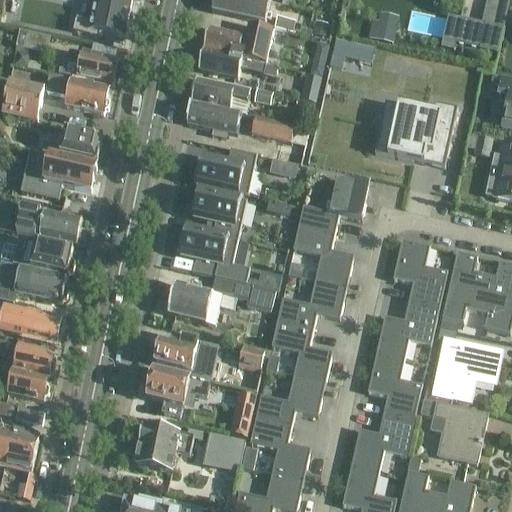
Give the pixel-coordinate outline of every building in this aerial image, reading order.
[(75,23),(72,36),(100,42),(101,38),(123,43),(131,3),(118,0),(95,0),(90,26),(75,23)] [(240,0),(214,0),(211,17),(264,30),(265,26),(270,27),(271,21),(266,20),(269,7),(240,0)] [(294,26),(276,21),(273,33),(292,38),(294,26)] [(460,22),(454,47),(478,52),(493,55),(496,56),(501,31),(487,28),(483,27),(482,27),(480,27),(460,22)] [(371,24),(367,41),(392,47),(396,29),(371,24)] [(315,26),(312,39),(324,41),(327,28),(315,26)] [(207,34),(202,55),(265,70),(265,68),(274,70),(280,42),(272,40),(273,36),(247,31),(245,42),(207,34)] [(15,51),(26,54),(46,58),(49,42),(18,36),(15,51)] [(202,55),(197,76),(237,85),(240,75),(275,83),(277,73),(265,70),(202,55)] [(12,69),(11,71),(27,74),(27,72),(28,66),(28,65),(29,59),(25,58),(14,56),(12,68),(12,69)] [(118,67),(69,56),(67,67),(79,70),(76,83),(113,91),(118,67)] [(309,79),(309,80),(320,83),(323,70),(316,69),(311,71),(309,79)] [(108,94),(48,81),(44,98),(65,103),(63,112),(103,120),(103,117),(108,115),(109,109),(106,105),(108,94)] [(511,85),(501,83),(492,81),(489,96),(498,98),(509,101),(502,133),(511,135),(511,85)] [(8,85),(1,120),(36,127),(44,93),(8,85)] [(195,85),(190,107),(229,116),(232,105),(247,109),(249,97),(195,85)] [(254,107),(269,110),(272,97),(256,95),(254,107)] [(303,95),(301,104),(314,107),(316,99),(303,95)] [(301,105),(297,120),(311,124),(315,108),(301,105)] [(185,129),(188,130),(236,141),(241,119),(229,116),(190,107),(185,129)] [(384,108),(373,158),(387,161),(421,168),(423,169),(425,156),(447,161),(457,113),(434,108),(433,113),(432,118),(398,111),(384,108)] [(288,158),(302,161),(308,134),(255,122),(251,140),(290,149),(288,158)] [(43,147),(41,159),(58,163),(58,160),(96,168),(102,143),(64,134),(60,150),(43,147)] [(0,136),(0,147),(8,149),(9,144),(5,138),(0,136)] [(474,155),(473,159),(488,162),(492,144),(477,141),(477,142),(476,143),(474,154),(474,155)] [(511,150),(497,147),(494,160),(503,162),(494,204),(511,207),(511,150)] [(195,174),(193,186),(197,187),(196,190),(206,192),(241,200),(247,201),(256,161),(230,155),(227,169),(202,164),(200,175),(195,174)] [(58,205),(61,191),(90,198),(96,172),(58,163),(41,159),(30,157),(21,197),(58,205)] [(288,169),(286,181),(294,183),(297,170),(288,169)] [(302,212),(298,230),(334,239),(338,221),(361,226),(368,193),(336,186),(329,218),(302,212)] [(193,200),(191,213),(195,214),(193,222),(214,227),(212,240),(237,246),(246,206),(240,205),(241,201),(241,200),(206,192),(206,193),(205,197),(199,196),(198,201),(193,200)] [(279,208),(276,219),(288,222),(290,211),(279,208)] [(20,213),(15,238),(34,242),(35,238),(39,239),(38,244),(76,252),(77,248),(80,244),(79,239),(81,226),(44,218),(43,222),(39,221),(39,217),(30,215),(20,213)] [(298,230),(293,256),(320,262),(315,286),(346,293),(353,261),(330,256),(334,239),(298,230)] [(180,244),(177,256),(181,257),(180,261),(217,269),(214,282),(245,290),(249,275),(231,271),(237,246),(212,240),(186,234),(186,235),(184,245),(180,244)] [(18,242),(13,270),(25,273),(67,282),(67,280),(72,278),(74,270),(70,266),(72,256),(29,246),(30,244),(18,242)] [(401,246),(392,285),(393,285),(412,289),(407,308),(438,315),(447,277),(445,276),(445,277),(424,273),(429,253),(429,254),(430,252),(401,246)] [(456,258),(448,291),(511,305),(511,270),(497,267),(497,269),(498,269),(495,282),(473,278),(476,264),(477,264),(477,263),(456,258)] [(0,305),(14,308),(15,299),(27,301),(27,302),(62,310),(63,307),(66,305),(67,298),(65,295),(68,284),(68,283),(33,275),(0,268),(0,305)] [(290,268),(287,280),(300,283),(302,270),(290,268)] [(287,281),(286,289),(294,290),(295,283),(287,281)] [(212,300),(247,308),(247,312),(270,318),(271,313),(274,297),(214,284),(210,299),(174,290),(170,305),(165,307),(164,314),(167,319),(167,320),(205,329),(212,300)] [(282,304),(277,328),(312,336),(316,319),(339,325),(341,313),(346,293),(315,286),(309,310),(282,304)] [(441,325),(439,333),(453,336),(455,328),(463,330),(463,328),(462,328),(465,314),(486,319),(485,324),(483,333),(482,333),(482,334),(490,336),(504,339),(509,340),(511,325),(511,305),(448,291),(441,325)] [(384,321),(375,360),(403,366),(408,347),(429,351),(429,352),(430,352),(438,315),(407,308),(403,326),(385,322),(384,321)] [(0,336),(21,342),(56,349),(61,325),(27,317),(20,315),(0,311),(0,336)] [(277,328),(272,353),(298,358),(293,383),(324,390),(326,382),(331,358),(308,353),(312,336),(277,328)] [(189,377),(188,381),(210,387),(219,353),(198,348),(197,351),(170,345),(168,354),(159,352),(158,355),(152,357),(151,361),(155,366),(155,369),(189,377)] [(423,402),(422,405),(423,406),(449,411),(450,409),(451,405),(470,409),(475,385),(494,390),(500,359),(442,347),(431,398),(430,398),(425,397),(424,397),(423,402)] [(17,351),(12,375),(48,383),(53,380),(55,372),(51,368),(53,359),(17,351)] [(237,373),(259,378),(264,356),(242,351),(237,373)] [(375,360),(367,398),(368,399),(368,398),(386,402),(382,421),(413,428),(421,390),(420,390),(399,386),(403,366),(375,360)] [(270,361),(266,377),(275,379),(279,363),(270,361)] [(48,383),(12,375),(11,375),(5,399),(42,407),(43,406),(47,404),(49,396),(46,391),(48,383)] [(145,397),(147,400),(146,405),(165,410),(162,420),(178,423),(180,414),(183,415),(190,385),(210,390),(210,387),(188,381),(187,385),(152,376),(149,390),(146,392),(145,397)] [(261,402),(256,425),(284,432),(291,433),(294,417),(317,422),(324,390),(293,383),(288,407),(261,402)] [(246,398),(243,411),(252,413),(255,400),(246,398)] [(423,406),(420,420),(432,423),(444,426),(441,439),(436,462),(436,463),(476,472),(488,420),(449,411),(423,406)] [(0,419),(15,423),(17,413),(17,411),(0,407),(0,419)] [(17,413),(15,423),(16,423),(15,425),(41,431),(43,419),(17,413)] [(359,435),(350,473),(378,479),(383,457),(404,462),(404,463),(405,463),(413,428),(382,421),(378,440),(360,436),(360,435),(359,435)] [(251,449),(250,450),(277,455),(271,480),(302,487),(305,474),(310,455),(287,449),(291,433),(284,432),(256,425),(251,449)] [(0,473),(3,474),(12,436),(9,435),(10,430),(0,428),(0,473)] [(176,459),(189,462),(193,444),(179,441),(179,440),(142,432),(138,452),(137,452),(133,470),(172,478),(176,459)] [(12,436),(3,474),(30,480),(38,441),(27,439),(28,435),(18,433),(17,437),(12,436)] [(213,441),(208,466),(240,473),(242,461),(245,448),(213,441)] [(242,461),(240,473),(252,475),(254,464),(242,461)] [(409,462),(406,477),(407,477),(417,479),(420,464),(414,463),(409,462)] [(349,477),(341,511),(342,511),(343,511),(346,511),(394,511),(395,506),(394,505),(394,506),(373,501),(378,479),(350,473),(349,477)] [(407,477),(399,510),(409,511),(470,511),(475,492),(448,486),(448,487),(449,487),(446,501),(424,496),(427,482),(428,483),(428,481),(417,479),(407,477)] [(238,498),(234,511),(296,511),(302,487),(271,480),(266,504),(238,498)]
